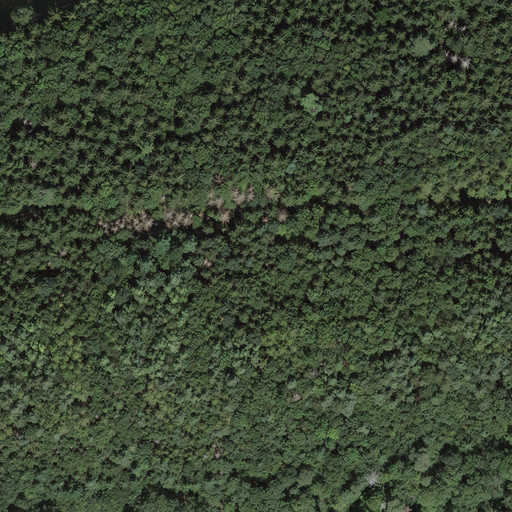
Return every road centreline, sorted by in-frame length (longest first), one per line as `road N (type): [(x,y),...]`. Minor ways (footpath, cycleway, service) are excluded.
road 1 (track): [(511,203),(235,217),(68,209),(0,221)]
road 2 (track): [(0,256),(235,217)]
